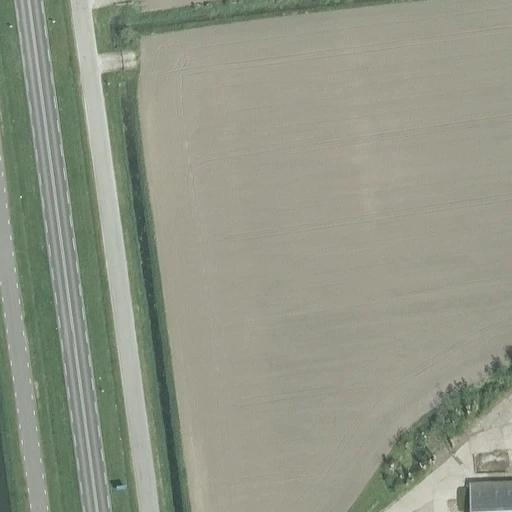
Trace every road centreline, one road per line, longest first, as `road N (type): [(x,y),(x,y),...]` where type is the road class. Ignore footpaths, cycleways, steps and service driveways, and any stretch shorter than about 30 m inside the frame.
road 1 (unclassified): [(79,0),(148,511)]
road 2 (primary): [(95,511),(27,0)]
road 3 (unclassified): [(38,511),(0,216)]
